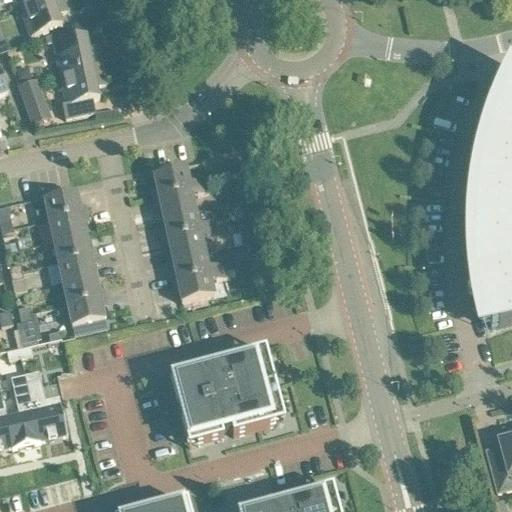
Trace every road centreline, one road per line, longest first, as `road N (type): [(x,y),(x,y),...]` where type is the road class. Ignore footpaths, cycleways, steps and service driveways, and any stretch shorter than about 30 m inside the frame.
road 1 (residential): [(137,492),(108,376),(358,312)]
road 2 (residential): [(387,423),(137,492)]
road 3 (tertiary): [(358,312),(300,72)]
road 4 (residential): [(104,146),(181,124),(257,53)]
road 5 (residential): [(337,37),(437,51),(511,40)]
road 6 (residential): [(144,316),(104,146)]
road 7 (residential): [(511,389),(387,423)]
